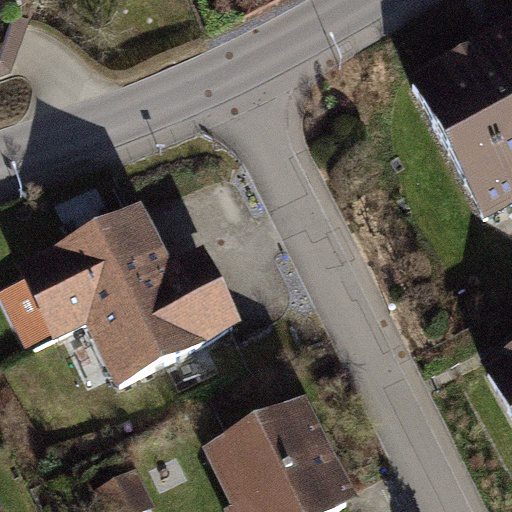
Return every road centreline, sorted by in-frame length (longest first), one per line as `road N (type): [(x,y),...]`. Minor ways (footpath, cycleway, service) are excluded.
road 1 (residential): [(254,76),(460,511)]
road 2 (tertiary): [(0,165),(254,76)]
road 3 (tertiary): [(254,76),(385,0)]
